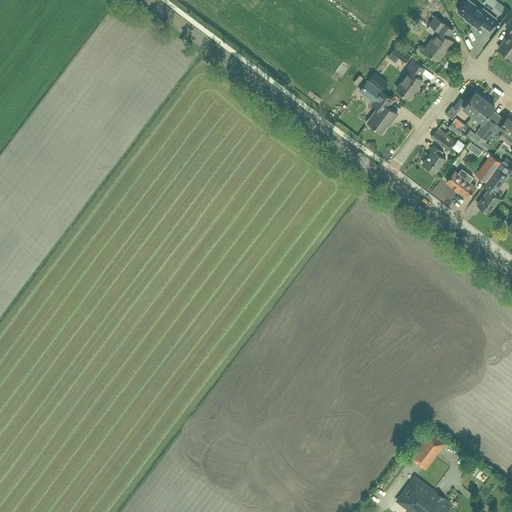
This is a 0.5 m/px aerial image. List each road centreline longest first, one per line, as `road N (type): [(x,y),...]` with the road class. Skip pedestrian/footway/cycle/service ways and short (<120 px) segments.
road 1 (tertiary): [(383,177),(146,0)]
road 2 (residential): [(383,177),(470,64),(511,95)]
road 3 (tertiary): [(511,274),(383,177)]
